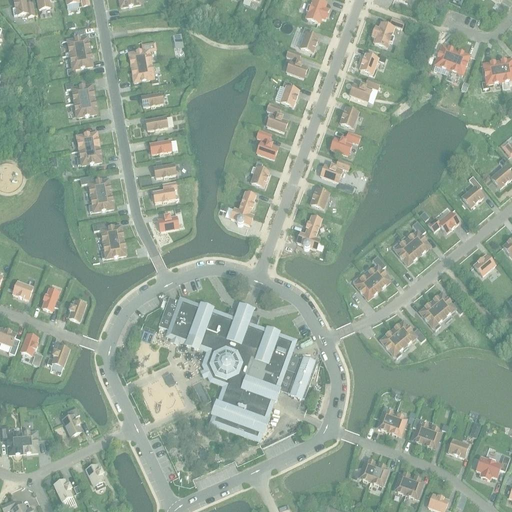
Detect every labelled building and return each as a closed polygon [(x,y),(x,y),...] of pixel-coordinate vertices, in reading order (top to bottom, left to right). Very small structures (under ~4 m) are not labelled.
[(28,19),(34,17),(32,5),(26,6),(24,0),(14,0),(16,5),(14,5),(15,10),(13,10),(14,17),(18,17),(27,16),(28,19)] [(51,3),(50,0),(37,0),(39,12),(50,10),(49,3),(51,3)] [(65,0),(67,7),(82,4),(83,9),(89,8),(87,0),(65,0)] [(118,0),(119,3),(120,3),(121,9),(128,8),(129,9),(133,8),(133,7),(141,6),(139,0),(118,0)] [(309,14),(306,21),(319,26),(321,20),(325,22),(328,13),(324,11),(326,6),(314,1),(311,8),(308,7),(306,13),(308,14),(309,14)] [(379,31),(375,30),(372,39),(376,40),(374,46),(387,50),(389,44),(392,45),(394,38),(392,37),(391,37),(394,29),(402,31),(404,25),(392,21),(390,27),(390,29),(381,26),(379,31)] [(318,39),(310,36),(311,32),(304,29),(302,35),(305,36),(300,50),(313,55),(315,49),(315,50),(317,45),(316,45),(318,39)] [(70,57),(90,53),(89,50),(90,50),(89,46),(88,46),(87,39),(80,40),(75,41),(68,43),(69,49),(68,49),(69,54),(70,54),(70,57)] [(131,70),(151,67),(151,63),(150,59),(149,53),(156,52),(155,45),(142,47),(143,53),(141,54),(141,53),(136,54),(137,54),(129,56),(130,62),(129,62),(130,67),(131,67),(131,70)] [(447,78),(449,72),(456,53),(453,52),(453,51),(449,50),(448,50),(442,48),(439,55),(437,59),(438,60),(433,73),(447,78)] [(291,61),(286,75),(303,81),(307,70),(301,68),(302,66),(297,64),(298,63),(300,57),(289,52),(286,59),(291,61)] [(90,53),(70,57),(71,60),(70,60),(71,65),(73,71),(67,72),(68,78),(76,76),(75,71),(80,70),(80,71),(85,70),(85,69),(92,68),(91,61),(92,61),(91,57),(90,57),(90,53)] [(456,53),(449,72),(452,73),(452,74),(456,75),(463,77),(465,70),(466,70),(467,66),(467,65),(469,58),(463,56),(463,55),(459,54),(456,53)] [(362,67),(360,72),(372,77),(378,61),(365,57),(363,62),(362,67)] [(498,64),(501,84),(504,83),(505,84),(509,83),(509,86),(511,85),(511,61),(505,63),(505,62),(501,63),(498,64)] [(498,84),(501,84),(498,64),(495,65),(494,64),(490,65),(483,67),(485,74),(484,74),(485,79),(486,84),(481,85),(483,91),(488,90),(488,86),(494,85),(494,86),(498,85),(498,84)] [(151,67),(131,70),(132,73),(131,73),(132,78),(133,78),(134,84),(142,83),(142,84),(146,83),(146,82),(151,81),(152,86),(158,85),(157,80),(154,80),(152,74),(153,74),(152,70),(151,67)] [(1,76),(0,79),(0,82),(8,85),(10,79),(1,76)] [(354,87),(350,98),(367,104),(372,90),(377,92),(380,86),(368,81),(366,88),(365,89),(361,88),(360,89),(354,87)] [(281,104),(293,109),(295,103),(297,99),(299,93),(290,90),(291,86),(284,83),(282,89),(286,90),(281,104)] [(80,89),(74,90),(73,85),(65,86),(66,92),(72,90),(73,97),(73,102),(74,102),(75,105),(94,101),(94,98),(93,94),(92,87),(84,88),(79,89),(80,89)] [(161,96),(141,100),(143,110),(151,108),(151,110),(156,109),(155,108),(163,106),(161,96)] [(94,101),(75,105),(75,108),(74,108),(75,113),(76,113),(77,119),(85,118),(85,119),(89,118),(89,117),(97,116),(96,109),(95,105),(94,101)] [(267,129),(284,135),(288,124),(281,122),(282,120),(278,118),(278,117),(279,117),(281,111),(269,106),(267,113),(272,115),(267,129)] [(342,121),(340,126),(353,131),(358,115),(346,111),(344,116),(342,121)] [(160,131),(173,129),(172,119),(146,123),(147,133),(155,132),(155,133),(160,132),(160,131)] [(262,142),(257,156),(274,162),(278,151),(271,149),(272,147),(268,145),(268,144),(269,144),(271,138),(259,133),(257,140),(262,142)] [(79,153),(99,149),(99,146),(98,142),(97,135),(89,136),(84,136),(84,137),(77,138),(78,145),(77,145),(78,150),(79,150),(79,153)] [(331,152),(348,158),(353,144),(358,146),(360,140),(348,135),(346,142),(346,143),(341,142),(341,143),(335,141),(331,152)] [(170,144),(150,147),(152,157),(159,156),(159,157),(164,156),(164,155),(171,153),(170,144)] [(511,149),(511,150),(507,144),(502,149),(510,158),(511,156),(511,149)] [(99,149),(79,153),(80,156),(79,156),(80,160),(77,161),(78,167),(82,167),(90,166),(94,166),(94,165),(102,164),(100,157),(101,157),(100,152),(99,149)] [(511,180),(511,179),(507,174),(511,170),(503,160),(499,164),(504,170),(491,181),(500,191),(504,187),(508,184),(511,180)] [(321,179),(338,185),(343,171),(348,173),(350,167),(338,162),(336,169),(336,170),(332,169),(331,170),(325,168),(321,179)] [(174,167),(162,169),(161,163),(155,164),(156,170),(154,171),(156,181),(163,179),(163,181),(168,180),(168,178),(176,177),(174,167)] [(269,174),(260,171),(262,166),(257,164),(254,170),(253,169),(251,175),(254,176),(251,185),(264,190),(266,184),(267,180),(269,174)] [(111,199),(110,193),(111,193),(110,188),(109,188),(108,182),(101,183),(101,182),(96,183),(96,184),(94,184),(93,178),(80,180),(81,187),(89,186),(90,192),(89,192),(90,196),(92,203),(91,203),(92,207),(88,208),(90,214),(94,214),(101,213),(106,212),(113,211),(112,204),(113,204),(112,199),(111,199)] [(175,202),(173,193),(177,192),(176,184),(162,187),(163,193),(153,195),(155,205),(162,204),(163,205),(167,204),(167,203),(175,202)] [(340,184),(337,190),(343,193),(346,186),(340,184)] [(475,189),(462,200),(471,210),(475,206),(479,203),(483,199),(475,189)] [(313,202),(311,207),(323,212),(329,196),(316,192),(314,197),(313,201),(313,202)] [(248,217),(251,210),(252,211),(253,206),(252,206),(255,199),(246,195),(239,213),(248,217)] [(239,213),(234,211),(231,221),(237,223),(237,225),(238,227),(240,228),(243,227),(243,226),(250,228),(253,218),(248,217),(239,213)] [(440,229),(446,236),(451,232),(455,229),(454,229),(459,225),(450,215),(438,225),(435,221),(427,227),(434,234),(440,229)] [(165,222),(158,223),(161,234),(178,231),(176,219),(170,221),(169,219),(165,220),(165,222)] [(314,241),(315,241),(321,223),(312,219),(309,226),(308,226),(306,230),(307,231),(305,237),(305,238),(314,241)] [(124,246),(123,240),(123,239),(122,235),(121,228),(113,230),(113,229),(108,230),(109,230),(106,231),(105,224),(92,227),(94,234),(101,232),(102,238),(102,243),(103,243),(104,249),(103,249),(104,253),(101,254),(102,261),(106,260),(114,259),(114,260),(118,259),(118,258),(126,257),(125,250),(124,246)] [(406,243),(419,258),(421,256),(422,257),(425,254),(425,253),(430,249),(425,243),(425,242),(423,239),(422,239),(421,238),(426,234),(417,224),(412,228),(417,234),(412,238),(412,237),(408,240),(409,241),(406,243)] [(305,238),(305,237),(300,236),(297,245),(303,247),(303,249),(304,251),(307,252),(309,251),(310,250),(316,252),(319,243),(315,241),(314,241),(305,238)] [(507,245),(503,249),(511,259),(511,258),(511,241),(511,242),(507,245)] [(416,260),(419,258),(406,243),(404,245),(403,244),(400,247),(398,245),(393,249),(395,252),(400,258),(399,259),(402,262),(403,262),(408,268),(413,263),(413,264),(417,261),(416,260)] [(366,277),(379,293),(382,291),(385,288),(390,283),(385,277),(386,277),(383,273),(382,274),(381,272),(386,268),(377,258),(372,263),(377,268),(372,272),(368,275),(369,275),(366,277)] [(478,265),(474,268),(482,279),(495,268),(486,258),(482,262),(482,261),(478,265)] [(499,265),(495,268),(500,275),(505,272),(499,265)] [(377,295),(379,293),(366,277),(364,279),(363,279),(360,282),(358,279),(353,283),(355,286),(355,287),(360,293),(359,293),(362,297),(363,296),(368,302),(373,298),(377,295)] [(17,285),(13,297),(28,303),(33,290),(17,285)] [(59,295),(49,292),(47,299),(46,299),(44,303),(45,304),(42,311),(52,314),(59,295)] [(431,305),(444,320),(446,318),(447,319),(450,316),(450,315),(454,311),(459,317),(465,313),(456,303),(451,307),(450,305),(448,301),(447,301),(442,296),(437,300),(436,299),(433,302),(433,303),(431,305)] [(267,332),(256,328),(258,321),(230,311),(227,318),(212,312),(212,310),(201,306),(201,308),(180,301),(180,303),(169,299),(158,328),(169,332),(167,338),(172,340),(170,344),(178,346),(179,343),(187,346),(186,347),(197,351),(198,350),(213,355),(209,367),(211,370),(205,372),(208,378),(213,376),(215,379),(226,383),(218,405),(216,404),(212,416),(214,417),(210,425),(259,443),(262,434),(264,435),(268,423),(266,422),(274,402),(275,403),(279,392),(288,395),(288,396),(291,397),(291,398),(300,401),(301,400),(304,402),(317,367),(313,365),(314,364),(304,361),(304,362),(301,361),(290,357),(295,343),(278,336),(279,335),(268,331),(267,332)] [(86,308),(75,304),(73,310),(71,309),(69,314),(71,314),(69,321),(80,325),(86,308)] [(441,322),(444,320),(431,305),(428,307),(425,309),(425,310),(420,314),(425,320),(424,321),(427,324),(428,324),(432,330),(433,329),(435,332),(440,328),(438,326),(442,323),(441,322)] [(392,333),(405,348),(407,346),(408,347),(411,344),(411,343),(415,340),(420,345),(426,341),(417,331),(412,335),(411,333),(408,329),(408,330),(403,324),(398,328),(397,328),(394,331),(392,333)] [(0,344),(11,349),(9,356),(15,358),(19,347),(13,344),(16,336),(1,331),(0,332),(0,344)] [(402,351),(405,348),(392,333),(389,335),(385,338),(386,338),(381,343),(386,348),(385,349),(388,352),(393,358),(394,358),(396,360),(401,356),(399,354),(403,351),(402,351)] [(27,337),(21,354),(32,358),(34,352),(36,353),(38,348),(36,347),(38,341),(27,337)] [(52,368),(53,366),(63,370),(69,353),(59,349),(56,355),(55,354),(53,359),(55,359),(54,362),(49,360),(47,366),(52,368)] [(36,356),(32,366),(38,368),(42,358),(36,356)] [(76,424),(74,420),(80,418),(76,410),(71,413),(73,418),(63,423),(71,439),(81,434),(78,428),(80,427),(78,423),(76,424)] [(389,434),(395,418),(392,417),(392,415),(387,414),(387,415),(383,414),(378,430),(381,431),(381,432),(386,434),(386,433),(389,434)] [(395,418),(389,434),(392,435),(391,436),(396,438),(397,437),(400,438),(406,422),(403,421),(403,419),(398,418),(398,419),(395,418)] [(422,428),(418,426),(420,422),(415,421),(412,429),(417,431),(412,443),(416,444),(415,445),(420,447),(421,446),(424,447),(430,431),(427,429),(427,428),(422,426),(422,428)] [(23,456),(21,436),(18,436),(18,435),(14,436),(8,437),(7,429),(0,430),(1,443),(7,442),(7,444),(7,445),(7,449),(8,449),(8,457),(15,456),(15,457),(20,456),(23,456)] [(430,431),(424,447),(427,448),(426,449),(431,451),(432,450),(435,451),(441,435),(438,433),(438,432),(433,430),(433,432),(430,431)] [(472,431),(469,438),(476,440),(479,433),(472,431)] [(21,436),(23,456),(26,455),(26,456),(31,456),(31,455),(38,454),(37,447),(38,447),(37,442),(36,434),(29,435),(29,434),(25,435),(21,436)] [(453,442),(448,455),(464,461),(468,448),(453,442)] [(502,465),(501,468),(494,466),(495,463),(489,460),(487,463),(481,461),(476,473),(482,475),(480,479),(489,483),(491,478),(496,480),(499,472),(505,474),(507,467),(502,465)] [(371,484),(377,468),(374,467),(374,465),(369,464),(369,465),(365,464),(359,480),(363,481),(362,482),(367,484),(368,483),(371,484)] [(96,468),(86,472),(94,489),(96,488),(97,490),(103,487),(102,485),(104,484),(101,478),(103,477),(101,473),(99,474),(96,468)] [(377,468),(371,484),(374,485),(373,486),(378,488),(379,487),(382,488),(388,472),(384,471),(385,469),(380,468),(379,469),(377,468)] [(352,472),(350,480),(356,482),(359,475),(352,472)] [(406,497),(412,480),(409,479),(409,478),(404,476),(404,478),(400,476),(394,493),(398,494),(397,495),(402,497),(403,496),(406,497)] [(412,480),(406,497),(409,498),(408,499),(413,501),(414,500),(417,501),(423,485),(419,483),(420,482),(415,480),(414,482),(412,480)] [(65,482),(54,487),(62,504),(65,511),(76,506),(72,499),(70,493),(71,492),(69,488),(67,488),(65,482)] [(444,511),(445,511),(448,503),(433,497),(428,510),(433,511),(444,511)]
